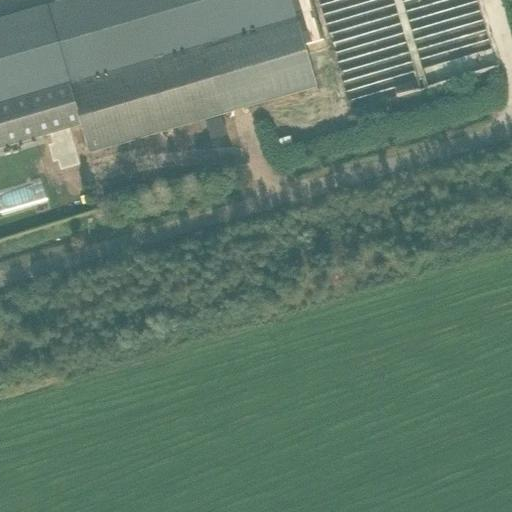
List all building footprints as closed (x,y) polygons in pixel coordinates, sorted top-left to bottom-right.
[(316,88),(298,25),(290,0),(69,0),(47,6),(48,8),(0,21),(0,149),(49,135),(69,129),(80,126),(88,154),(205,120),(221,116),(316,88)] [(477,0),(316,0),(349,112),(498,69),(477,0)] [(221,116),(205,120),(211,139),(226,135),(221,116)] [(52,143),(48,144),(53,164),(57,162),(60,171),(80,166),(69,129),(49,135),(52,143)] [(289,135),(274,140),(277,150),(292,145),(289,135)]
